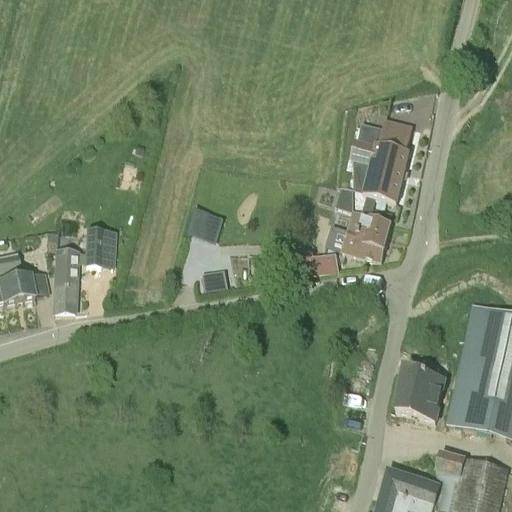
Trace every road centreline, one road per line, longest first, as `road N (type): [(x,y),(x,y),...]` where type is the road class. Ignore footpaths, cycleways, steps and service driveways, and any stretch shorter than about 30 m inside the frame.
road 1 (unclassified): [(0,352),(80,330),(411,276)]
road 2 (unclassified): [(411,276),(472,0)]
road 3 (unclassified): [(359,511),(411,276)]
